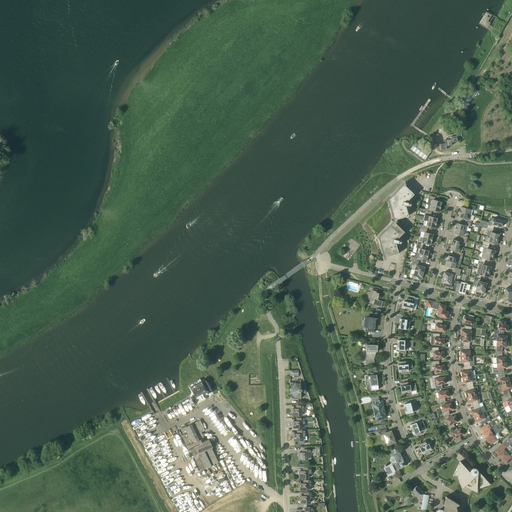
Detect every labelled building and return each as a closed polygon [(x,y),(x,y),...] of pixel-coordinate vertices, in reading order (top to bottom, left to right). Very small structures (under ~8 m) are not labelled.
[(478,91),(472,86),(460,103),(466,107),(478,91)] [(447,135),(450,135),(451,139),(444,140),(445,143),(439,144),(440,150),(446,149),(446,148),(447,147),(447,146),(452,145),(451,143),(457,142),(457,139),(459,139),(458,133),(447,135)] [(425,160),(425,159),(430,153),(415,142),(410,149),(425,160)] [(389,198),(389,201),(392,213),(393,213),(395,220),(408,216),(406,206),(406,205),(411,207),(411,204),(406,203),(407,201),(414,194),(403,184),(389,198)] [(430,199),(429,204),(440,207),(442,202),(434,200),(435,197),(429,196),(428,199),(430,199)] [(426,209),(425,212),(431,213),(432,211),(439,212),(440,207),(429,204),(427,209),(426,209)] [(472,210),(474,211),(475,206),(469,205),(468,209),(461,207),(460,212),(468,214),(471,215),(472,210)] [(416,214),(424,216),(425,209),(418,207),(416,214)] [(430,216),(431,213),(425,212),(424,215),(425,215),(423,220),(427,221),(436,223),(437,218),(430,216)] [(471,215),(468,214),(460,212),(458,217),(465,219),(465,222),(471,224),(472,221),(470,220),(471,215)] [(487,228),(493,230),(494,227),(496,227),(497,226),(501,227),(503,221),(501,220),(501,219),(496,217),(496,219),(493,218),(491,226),(488,225),(487,228)] [(435,229),(436,223),(427,221),(426,226),(422,225),(421,228),(427,230),(428,227),(435,229)] [(384,257),(398,254),(396,244),(396,243),(401,244),(402,241),(397,240),(397,239),(404,232),(394,222),(390,227),(389,227),(380,236),(379,238),(384,257)] [(457,223),(455,228),(464,231),(465,226),(470,227),(471,224),(465,222),(464,225),(457,223)] [(426,233),(427,230),(421,228),(420,231),(424,232),(423,237),(432,240),(433,234),(426,233)] [(463,236),(464,231),(455,228),(454,234),(461,236),(460,238),(463,239),(467,240),(467,237),(463,236)] [(492,232),(493,230),(487,228),(486,231),(491,232),(489,237),(498,240),(499,234),(492,232)] [(430,245),(432,240),(423,237),(422,242),(417,241),(417,244),(423,246),(423,243),(430,245)] [(489,237),(486,237),(485,241),(483,241),(483,244),(489,246),(489,243),(497,245),(498,240),(489,237)] [(467,240),(463,239),(460,238),(460,241),(453,239),(451,245),(460,247),(461,242),(466,243),(467,240)] [(422,249),(423,246),(417,244),(416,248),(420,249),(419,254),(428,256),(429,251),(422,249)] [(488,249),(489,246),(483,244),(482,247),(484,248),(482,253),(485,253),(485,254),(494,256),(495,251),(488,249)] [(459,252),(460,247),(451,245),(450,250),(457,252),(456,255),(462,256),(463,253),(459,252)] [(485,254),(485,253),(482,253),(481,258),(479,257),(478,261),(484,262),(485,259),(492,261),(494,256),(485,254)] [(426,261),(428,256),(419,254),(418,258),(411,256),(410,260),(412,261),(418,262),(419,259),(426,261)] [(461,259),(462,256),(456,255),(455,258),(448,256),(447,261),(456,263),(459,264),(460,259),(461,259)] [(426,268),(425,268),(425,267),(420,266),(420,265),(418,264),(418,262),(412,261),(411,264),(413,264),(412,269),(415,270),(423,272),(424,271),(425,272),(426,268)] [(454,268),(456,263),(447,261),(446,266),(453,268),(452,271),(455,272),(460,273),(461,270),(454,268)] [(484,265),(484,262),(478,261),(478,264),(479,264),(478,269),(490,272),(491,267),(484,265)] [(488,277),(490,272),(478,269),(476,274),(475,274),(474,277),(480,278),(481,275),(488,277)] [(422,277),(423,272),(415,270),(413,275),(412,275),(411,278),(419,280),(420,277),(422,277)] [(459,276),(460,273),(455,272),(452,271),(451,274),(444,272),(443,277),(451,280),(454,280),(456,275),(459,276)] [(450,284),(451,280),(443,277),(441,282),(443,283),(442,286),(451,288),(452,285),(450,284)] [(479,281),(480,278),(474,277),(473,280),(475,281),(474,285),(485,288),(487,283),(479,281)] [(484,294),(485,288),(474,285),(472,293),(481,296),(482,293),(484,294)] [(381,307),(383,302),(384,302),(379,300),(379,299),(380,299),(380,298),(381,298),(381,297),(381,296),(380,296),(379,296),(379,293),(377,293),(377,290),(374,289),(373,290),(371,290),(369,293),(370,294),(370,296),(368,296),(369,300),(370,301),(369,305),(373,306),(373,305),(381,307)] [(511,295),(505,293),(503,299),(505,299),(504,302),(511,303),(511,295)] [(405,295),(406,295),(404,303),(403,302),(402,308),(412,310),(415,297),(405,295)] [(440,316),(440,318),(443,318),(444,317),(447,318),(448,312),(444,311),(446,306),(439,304),(437,316),(440,316)] [(463,322),(472,325),(474,316),(468,314),(467,317),(464,317),(463,322)] [(363,316),(362,327),(364,327),(364,331),(373,332),(374,317),(363,316)] [(409,330),(410,320),(400,319),(399,329),(409,330)] [(432,330),(435,330),(438,331),(437,332),(441,332),(441,331),(444,331),(445,325),(441,325),(441,320),(435,319),(435,322),(433,322),(432,323),(431,329),(432,330)] [(498,329),(504,331),(507,331),(508,326),(505,325),(505,322),(499,321),(498,329)] [(461,335),(470,337),(472,327),(465,326),(465,330),(462,330),(461,335)] [(503,336),(504,331),(498,329),(497,335),(494,335),(493,340),(506,342),(507,336),(503,336)] [(434,337),(433,344),(436,344),(436,345),(440,346),(440,345),(443,345),(444,338),(439,338),(440,334),(433,333),(433,337),(434,337)] [(469,346),(470,337),(461,335),(460,341),(464,341),(463,346),(469,346)] [(413,341),(408,341),(408,340),(398,340),(398,350),(399,350),(399,353),(406,353),(406,350),(408,350),(408,347),(413,348),(413,341)] [(506,347),(506,342),(493,340),(493,346),(496,346),(496,352),(502,352),(502,347),(506,347)] [(377,352),(378,350),(378,345),(366,344),(366,351),(364,359),(366,359),(366,363),(375,363),(374,359),(376,352),(377,352)] [(470,356),(469,346),(463,346),(463,351),(460,351),(460,356),(470,356)] [(433,351),(433,358),(436,358),(436,359),(440,359),(440,358),(443,358),(443,352),(439,352),(439,347),(432,347),(432,351),(433,351)] [(502,357),(502,352),(496,352),(497,363),(506,362),(506,357),(502,357)] [(470,366),(470,356),(460,356),(460,362),(464,362),(464,366),(470,366)] [(412,361),(408,361),(398,362),(398,372),(401,371),(401,374),(406,373),(406,371),(409,371),(408,368),(412,367),(412,361)] [(430,365),(433,365),(434,365),(434,372),(437,372),(437,373),(441,373),(441,372),(444,371),(444,365),(439,365),(439,361),(430,362),(430,365)] [(498,374),(504,373),(503,368),(507,368),(506,362),(497,363),(497,368),(493,368),(493,375),(498,374)] [(462,377),(471,375),(471,371),(472,371),(471,366),(470,366),(464,366),(464,371),(461,371),(462,377)] [(501,385),(510,382),(508,377),(505,378),(504,373),(498,374),(501,385)] [(379,386),(378,382),(377,375),(369,376),(370,380),(366,381),(365,381),(365,382),(365,383),(365,384),(365,385),(366,385),(366,386),(367,386),(367,387),(367,391),(378,389),(378,386),(379,386)] [(476,378),(472,379),(471,375),(462,377),(463,382),(466,382),(467,387),(473,385),(473,383),(476,382),(476,378)] [(436,389),(442,388),(442,384),(446,383),(445,377),(442,378),(442,376),(438,377),(438,378),(435,379),(436,386),(435,386),(436,389)] [(411,391),(416,390),(416,389),(415,383),(410,384),(410,381),(408,382),(407,379),(402,379),(403,382),(400,383),(401,393),(411,391)] [(301,389),(301,382),(290,383),(291,399),(301,398),(301,392),(302,391),(302,390),(302,389),(301,389)] [(504,396),(509,393),(508,388),(511,388),(510,382),(501,385),(504,396)] [(192,390),(197,400),(205,395),(206,396),(213,392),(208,383),(204,385),(203,383),(192,390)] [(465,392),(467,397),(476,395),(475,392),(478,391),(477,386),(474,387),(473,385),(467,387),(468,391),(465,392)] [(436,399),(437,404),(446,402),(445,397),(449,396),(447,390),(444,391),(444,390),(440,391),(441,392),(438,392),(439,398),(436,399)] [(509,393),(504,396),(500,397),(503,403),(502,403),(504,407),(504,408),(508,406),(511,403),(511,397),(511,398),(509,393)] [(478,394),(476,395),(467,397),(468,403),(471,402),(473,406),(479,404),(478,404),(480,403),(478,394)] [(371,408),(373,407),(376,421),(386,419),(385,410),(382,400),(379,401),(379,400),(375,401),(375,403),(370,404),(369,404),(369,405),(368,405),(368,406),(369,407),(369,408),(370,408),(371,408)] [(416,411),(413,402),(404,404),(406,414),(409,413),(410,415),(414,414),(413,412),(416,411)] [(442,414),(443,417),(450,415),(448,410),(453,409),(451,403),(448,404),(447,403),(444,404),(444,405),(441,406),(444,413),(442,414)] [(474,417),(483,413),(479,404),(473,406),(475,410),(472,412),(474,417)] [(296,406),(296,409),(292,409),(292,413),(293,413),(293,416),(302,416),(301,411),(305,411),(305,405),(296,406)] [(483,413),(474,417),(476,422),(479,420),(481,425),(490,420),(489,417),(485,419),(483,413)] [(449,418),(446,419),(449,426),(448,427),(449,430),(455,427),(453,423),(457,421),(455,416),(452,417),(452,416),(448,417),(449,418)] [(297,418),(297,421),(293,421),(293,426),(294,428),(302,428),(302,424),(305,424),(305,418),(297,418)] [(422,420),(419,421),(410,425),(413,434),(416,433),(417,435),(421,434),(420,432),(423,431),(423,430),(426,429),(422,420)] [(200,470),(219,462),(214,453),(215,452),(209,439),(205,441),(205,440),(200,430),(204,428),(200,421),(192,424),(186,427),(180,430),(190,452),(192,452),(200,470)] [(485,437),(498,429),(496,426),(491,429),(488,424),(480,430),(485,437)] [(501,427),(498,429),(485,437),(490,445),(498,440),(495,435),(500,432),(500,431),(502,429),(501,427)] [(454,440),(456,443),(462,440),(459,436),(463,434),(461,428),(458,429),(457,428),(454,430),(454,431),(452,433),(455,439),(454,440)] [(391,431),(387,433),(386,429),(375,431),(376,436),(382,435),(381,434),(383,434),(384,436),(384,437),(384,438),(384,439),(384,440),(385,441),(385,442),(386,443),(387,443),(387,445),(395,442),(391,431)] [(294,441),(298,441),(298,444),(305,444),(305,440),(303,440),(302,436),(306,436),(306,430),(297,431),(297,434),(293,434),(293,438),(294,438),(294,441)] [(234,443),(238,443),(238,440),(237,440),(237,438),(233,438),(233,434),(230,434),(230,439),(233,439),(234,443)] [(422,454),(425,453),(426,454),(430,453),(429,451),(431,449),(427,440),(418,445),(422,454)] [(500,458),(511,447),(509,444),(508,446),(504,442),(494,451),(500,458)] [(511,447),(500,458),(506,464),(511,459),(511,456),(510,454),(511,452),(511,447)] [(311,453),(311,449),(303,450),(302,452),(298,453),(299,457),(299,460),(308,459),(308,455),(311,455),(311,453)] [(404,463),(404,462),(399,452),(393,456),(397,463),(392,465),(395,471),(403,468),(402,467),(405,465),(404,463)] [(478,493),(478,490),(478,488),(492,484),(489,480),(488,482),(479,471),(478,471),(476,468),(472,468),(470,470),(470,471),(469,471),(460,461),(453,476),(457,476),(462,490),(465,487),(478,493)] [(303,468),(303,471),(299,471),(299,476),(300,476),(300,478),(308,478),(308,474),(312,474),(312,468),(303,468)] [(392,486),(397,484),(401,482),(398,476),(391,480),(390,477),(388,478),(392,486)] [(304,480),(304,484),(300,484),(300,488),(300,491),(309,490),(309,486),(312,486),(312,480),(304,480)] [(427,510),(429,496),(429,495),(423,495),(422,493),(423,492),(417,486),(412,491),(418,497),(422,501),(421,506),(422,507),(422,509),(421,508),(421,509),(427,510)] [(304,493),(304,496),(300,496),(300,501),(301,501),(301,503),(309,503),(309,499),(313,499),(313,493),(304,493)] [(457,511),(456,508),(460,505),(446,496),(444,509),(443,510),(442,509),(439,509),(436,511),(435,511),(457,511)]
